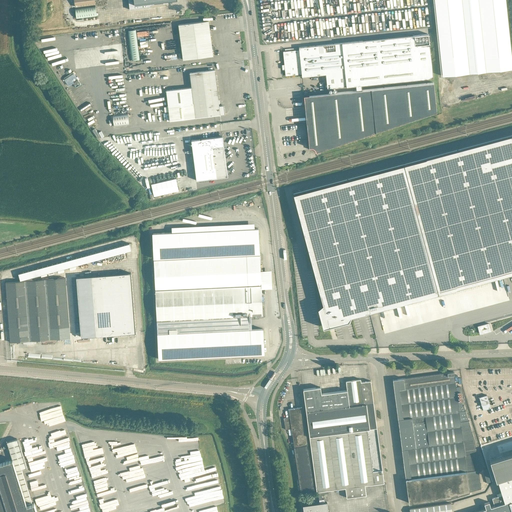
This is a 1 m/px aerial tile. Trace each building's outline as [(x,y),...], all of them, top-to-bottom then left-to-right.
[(169,0),(128,0),(130,10),(151,7),(150,2),(169,0)] [(434,0),(442,76),(511,68),(511,65),(505,0),(434,0)] [(80,17),(101,14),(100,7),(79,10),(80,17)] [(77,20),(77,25),(101,23),(100,17),(77,20)] [(179,24),(183,59),(213,56),(212,51),(214,50),(215,49),(215,47),(213,45),(212,45),(209,20),(179,24)] [(136,30),(128,31),(132,60),(140,59),(136,30)] [(357,90),(304,96),(309,148),(310,147),(311,147),(312,147),(313,148),(314,148),(315,149),(315,150),(316,150),(316,151),(316,152),(437,112),(434,82),(362,90),(361,85),(433,78),(429,34),(299,47),(299,50),(283,51),(286,76),(302,74),(302,77),(326,74),(327,89),(356,86),(357,90)] [(225,114),(224,109),(223,109),(222,105),(219,106),(215,70),(190,73),(191,87),(166,90),(170,121),(220,115),(220,114),(225,114)] [(78,80),(73,73),(64,79),(69,86),(78,80)] [(129,124),(128,114),(113,116),(114,126),(129,124)] [(511,135),(293,194),(323,304),(318,308),(323,328),(349,321),(351,316),(360,314),(441,292),(506,275),(511,273),(511,135)] [(191,140),(196,180),(211,179),(228,177),(223,136),(201,139),(191,140)] [(258,228),(153,234),(154,259),(259,254),(258,228)] [(154,260),(157,322),(251,318),(251,319),(256,319),(256,317),(263,317),(264,316),(264,309),(262,309),(260,256),(154,260)] [(131,273),(91,276),(96,336),(136,333),(131,273)] [(91,276),(76,277),(81,337),(96,336),(91,276)] [(40,340),(70,338),(66,278),(36,280),(40,340)] [(40,340),(36,280),(6,282),(10,342),(40,340)] [(251,329),(251,319),(251,318),(157,322),(159,359),(264,354),(263,329),(251,329)] [(402,449),(409,503),(450,497),(481,488),(475,440),(464,405),(462,405),(460,386),(456,386),(454,372),(393,380),(398,419),(399,419),(403,449),(401,449),(402,449)] [(328,490),(345,488),(347,498),(366,495),(365,485),(384,483),(371,380),(361,382),(361,379),(346,381),(347,390),(321,393),(320,387),(303,389),(317,491),(318,491),(328,490)] [(483,410),(491,408),(487,395),(479,397),(483,410)] [(291,417),(284,418),(285,429),(293,428),(296,447),(294,447),(301,493),(314,492),(302,407),(288,409),(288,410),(290,409),(291,417)] [(0,463),(0,511),(37,511),(34,502),(27,505),(24,496),(29,495),(22,468),(27,467),(18,439),(7,442),(12,459),(0,463)] [(511,440),(497,445),(499,453),(511,448),(511,440)] [(511,511),(511,452),(490,460),(496,480),(497,479),(502,492),(497,494),(497,496),(492,498),(495,506),(491,507),(489,502),(484,503),(486,509),(475,511),(511,511)] [(328,511),(327,502),(325,503),(324,499),(322,499),(321,494),(329,493),(328,490),(318,491),(320,503),(303,505),(303,511),(328,511)] [(410,509),(409,511),(451,511),(450,503),(410,509)]
